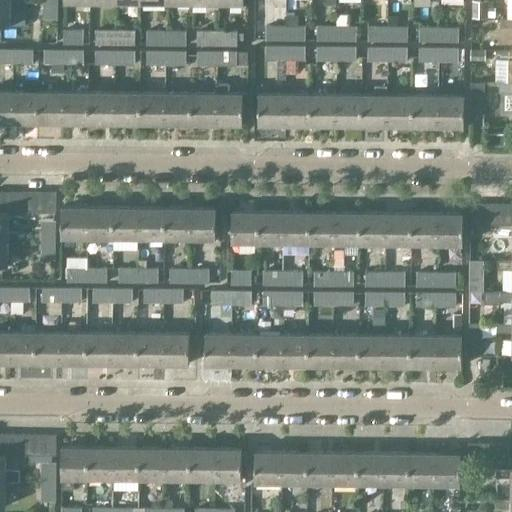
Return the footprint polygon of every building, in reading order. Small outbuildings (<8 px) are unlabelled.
[(0,0),(0,24),(9,25),(9,10),(25,10),(25,0),(0,0)] [(57,18),(56,0),(42,0),(43,18),(57,18)] [(273,0),(274,10),(286,11),(286,8),(285,0),(273,0)] [(481,3),(470,3),(471,20),(481,20),(481,3)] [(511,17),(500,18),(500,27),(511,27),(511,17)] [(285,39),(285,25),(265,25),(265,38),(285,39)] [(305,25),(286,25),(285,25),(285,39),(305,39),(305,25)] [(336,39),(336,26),(316,25),(316,39),(336,39)] [(336,39),(356,39),(356,26),(336,26),(336,39)] [(386,40),(386,26),(367,26),(367,40),(386,40)] [(407,40),(407,26),(386,26),(386,40),(407,40)] [(437,40),(438,26),(418,26),(418,40),(437,40)] [(437,40),(458,40),(458,26),(438,26),(437,40)] [(83,29),(64,29),(63,29),(63,43),(83,43),(83,29)] [(114,30),(102,30),(95,30),(94,43),(114,43),(114,30)] [(135,30),(115,30),(114,30),(114,43),(134,43),(135,30)] [(166,30),(160,30),(146,30),(146,43),(166,44),(166,30)] [(185,30),(167,30),(166,30),(166,44),(185,44),(185,30)] [(216,44),(216,31),(196,31),(196,44),(216,44)] [(216,44),(236,44),(236,31),(216,31),(216,44)] [(285,58),(285,45),(266,44),(265,58),(285,58)] [(304,59),(304,46),(304,45),(285,45),(285,58),(304,59)] [(335,59),(335,45),(316,45),(316,59),(335,59)] [(356,59),(356,46),(356,45),(335,45),(335,59),(356,59)] [(386,59),(386,46),(367,46),(367,59),(386,59)] [(407,60),(407,47),(407,46),(386,46),(386,59),(407,60)] [(437,60),(437,46),(418,46),(418,60),(437,60)] [(458,60),(458,48),(458,47),(437,46),(437,60),(458,60)] [(0,61),(12,62),(12,48),(0,48),(0,61)] [(32,62),(32,49),(32,48),(12,48),(12,62),(32,62)] [(62,62),(62,49),(43,48),(43,62),(62,62)] [(82,62),(82,50),(82,49),(62,49),(62,62),(82,62)] [(114,62),(114,49),(94,49),(94,62),(114,62)] [(134,63),(134,50),(134,49),(114,49),(114,62),(134,63)] [(165,63),(165,49),(146,49),(145,63),(165,63)] [(185,63),(185,50),(165,49),(165,63),(185,63)] [(511,49),(499,49),(499,59),(508,59),(508,81),(511,81),(511,49)] [(216,64),(216,50),(196,50),(196,63),(216,64)] [(236,64),(236,51),(236,50),(216,50),(216,64),(236,64)] [(140,91),(139,122),(165,122),(166,92),(166,77),(154,78),(154,92),(140,91)] [(242,92),(228,92),(228,81),(218,81),(218,92),(216,92),(216,123),(242,123),(242,92)] [(511,81),(508,81),(499,81),(499,90),(511,90),(511,81)] [(361,94),(361,124),(387,125),(387,94),(387,87),(377,86),(377,94),(361,94)] [(483,87),(472,87),(471,114),(483,114),(483,87)] [(0,120),(12,121),(12,90),(0,90),(0,120)] [(38,121),(38,90),(12,90),(12,121),(38,121)] [(63,121),(64,91),(38,90),(38,121),(63,121)] [(88,121),(89,91),(64,91),(63,121),(88,121)] [(114,122),(114,91),(89,91),(88,121),(114,122)] [(139,122),(140,91),(114,91),(114,122),(139,122)] [(191,92),(166,92),(165,122),(191,122),(191,92)] [(216,123),(216,92),(191,92),(191,122),(216,123)] [(284,123),(285,93),(258,93),(258,123),(284,123)] [(310,124),(310,93),(285,93),(284,123),(310,124)] [(335,124),(336,93),(310,93),(310,124),(335,124)] [(361,124),(361,94),(336,93),(335,124),(361,124)] [(412,125),(412,94),(387,94),(387,125),(412,125)] [(437,125),(437,95),(412,94),(412,125),(437,125)] [(463,125),(464,95),(437,95),(437,125),(463,125)] [(483,132),(482,150),(497,150),(497,133),(483,132)] [(12,212),(12,190),(1,190),(1,212),(8,212),(12,212)] [(23,212),(23,190),(12,190),(12,212),(23,212)] [(33,212),(34,191),(23,190),(23,212),(33,212)] [(44,212),(44,191),(34,191),(33,212),(44,212)] [(55,212),(55,195),(55,191),(44,191),(44,212),(55,212)] [(481,224),(481,202),(470,202),(470,224),(481,224)] [(492,224),(492,203),(481,202),(481,224),(492,224)] [(511,224),(511,202),(503,203),(502,224),(511,224)] [(502,224),(503,203),(492,203),(492,224),(502,224)] [(87,206),(62,205),(61,205),(61,236),(87,236),(87,206)] [(113,237),(113,206),(87,206),(87,236),(113,237)] [(138,237),(138,206),(113,206),(113,237),(138,237)] [(163,237),(164,206),(138,206),(138,237),(163,237)] [(189,237),(189,207),(164,206),(163,237),(189,237)] [(189,207),(189,237),(215,238),(215,207),(189,207)] [(258,241),(258,211),(232,210),(231,241),(258,241)] [(8,212),(1,212),(0,211),(0,237),(18,238),(18,231),(8,232),(8,212)] [(283,241),(283,211),(258,211),(258,241),(283,241)] [(309,242),(309,211),(283,211),(283,241),(309,242)] [(334,242),(334,211),(309,211),(309,242),(334,242)] [(359,242),(360,212),(334,211),(334,242),(359,242)] [(385,242),(385,212),(360,212),(359,242),(385,242)] [(411,243),(411,212),(385,212),(385,242),(411,243)] [(436,243),(436,212),(411,212),(411,243),(436,243)] [(462,243),(462,213),(436,212),(436,243),(462,243)] [(55,238),(55,219),(41,219),(41,238),(55,238)] [(511,227),(498,227),(497,237),(511,236),(511,227)] [(18,246),(18,238),(0,237),(0,264),(7,264),(7,246),(18,246)] [(54,258),(55,238),(41,238),(41,258),(54,258)] [(262,270),(262,283),(282,284),(282,270),(283,270),(283,251),(273,251),(273,270),(262,270)] [(344,252),(331,252),(330,268),(344,268),(344,252)] [(511,259),(497,259),(497,268),(511,268),(511,259)] [(86,280),(86,267),(67,267),(66,280),(86,280)] [(86,280),(106,281),(107,267),(86,267),(86,280)] [(138,281),(138,268),(118,267),(118,281),(138,281)] [(138,281),(158,281),(158,268),(138,268),(138,281)] [(189,282),(189,268),(169,268),(169,281),(189,282)] [(209,282),(209,268),(189,268),(189,282),(209,282)] [(250,283),(250,273),(250,270),(231,269),(230,283),(250,283)] [(301,270),(283,270),(282,270),(282,284),(301,284),(301,270)] [(332,284),(333,270),(312,270),(312,284),(332,284)] [(352,284),(352,283),(352,271),(333,270),(332,284),(352,284)] [(384,284),(384,271),(364,271),(364,284),(384,284)] [(404,285),(404,284),(404,271),(384,271),(384,284),(404,285)] [(435,285),(435,272),(415,271),(415,285),(435,285)] [(455,285),(455,272),(435,272),(435,285),(455,285)] [(0,299),(9,299),(9,286),(0,285),(0,299)] [(28,299),(28,287),(28,286),(9,286),(9,299),(28,299)] [(60,286),(41,286),(41,299),(60,300),(60,286)] [(80,300),(80,287),(80,286),(60,286),(60,300),(80,300)] [(112,300),(112,287),(92,286),(92,300),(112,300)] [(131,301),(131,288),(131,287),(112,287),(112,300),(131,301)] [(162,301),(162,287),(143,287),(142,301),(162,301)] [(183,301),(183,287),(162,287),(162,301),(183,301)] [(231,303),(231,289),(211,289),(211,303),(231,303)] [(250,303),(250,290),(250,289),(231,289),(231,303),(250,303)] [(281,304),(282,290),(262,289),(261,304),(281,304)] [(301,304),(301,291),(301,290),(282,290),(281,304),(301,304)] [(332,304),(332,290),(312,290),(312,304),(332,304)] [(352,304),(352,291),(352,290),(332,290),(332,304),(352,304)] [(383,305),(384,291),(364,290),(363,304),(383,305)] [(511,290),(497,290),(483,290),(483,302),(498,303),(498,300),(511,299),(511,290)] [(403,305),(403,292),(403,291),(384,291),(383,305),(403,305)] [(434,305),(435,291),(415,291),(415,305),(434,305)] [(455,306),(455,292),(435,291),(434,305),(455,306)] [(480,322),(469,322),(468,322),(468,354),(480,354),(480,322)] [(511,322),(496,322),(496,331),(511,331),(511,322)] [(0,330),(0,361),(10,361),(10,331),(0,330)] [(35,331),(11,331),(10,331),(10,361),(35,361),(35,331)] [(35,331),(35,361),(60,362),(61,331),(35,331)] [(86,362),(86,331),(61,331),(60,362),(86,362)] [(111,362),(111,332),(86,331),(86,362),(111,362)] [(137,362),(137,332),(111,332),(111,362),(137,362)] [(162,362),(163,332),(137,332),(137,362),(162,362)] [(189,332),(175,332),(163,332),(162,362),(188,363),(189,332)] [(231,363),(231,332),(205,332),(204,363),(231,363)] [(256,363),(257,333),(231,332),(231,363),(256,363)] [(282,363),(283,333),(257,333),(256,363),(282,363)] [(308,364),(308,333),(283,333),(282,363),(308,364)] [(333,364),(334,333),(308,333),(308,364),(333,364)] [(359,364),(359,333),(334,333),(333,364),(359,364)] [(384,364),(384,334),(359,333),(359,364),(384,364)] [(410,365),(410,334),(384,334),(384,364),(410,365)] [(435,334),(423,334),(410,334),(410,365),(434,365),(435,334)] [(461,365),(461,334),(435,334),(434,365),(461,365)] [(55,434),(0,433),(0,454),(5,454),(54,455),(55,434)] [(477,463),(478,443),(468,442),(467,463),(477,463)] [(488,464),(489,443),(478,443),(477,463),(488,464)] [(499,464),(500,443),(489,443),(488,464),(499,464)] [(510,464),(511,443),(500,443),(499,464),(510,464)] [(87,446),(61,446),(61,477),(61,489),(73,489),(73,477),(86,477),(87,446)] [(112,477),(112,446),(87,446),(86,477),(112,477)] [(137,478),(138,447),(112,446),(112,477),(137,478)] [(163,478),(163,447),(138,447),(137,478),(163,478)] [(188,478),(189,447),(163,447),(163,478),(188,478)] [(214,479),(214,448),(189,447),(188,478),(214,479)] [(240,448),(214,448),(214,479),(215,479),(215,488),(226,488),(226,479),(240,479),(240,448)] [(254,482),(280,482),(280,451),(254,451),(254,482)] [(280,482),(306,482),(306,451),(280,451),(280,482)] [(306,482),(330,482),(331,451),(306,451),(306,482)] [(330,482),(356,482),(357,451),(331,451),(330,482)] [(356,482),(382,482),(382,451),(357,451),(356,482)] [(382,482),(407,482),(408,451),(382,451),(382,482)] [(407,482),(433,482),(433,451),(408,451),(407,482)] [(433,451),(433,482),(458,482),(458,451),(433,451)] [(0,454),(0,479),(4,480),(4,481),(19,480),(19,469),(5,469),(5,454),(0,454)] [(40,481),(54,481),(54,461),(40,461),(40,481)] [(482,481),(482,467),(470,467),(470,480),(482,481)] [(511,500),(511,499),(511,467),(511,468),(495,468),(495,477),(511,477),(511,500)] [(54,481),(40,481),(40,500),(54,500),(54,481)] [(511,511),(511,499),(511,500),(495,500),(495,509),(511,509),(510,511),(511,511)]
